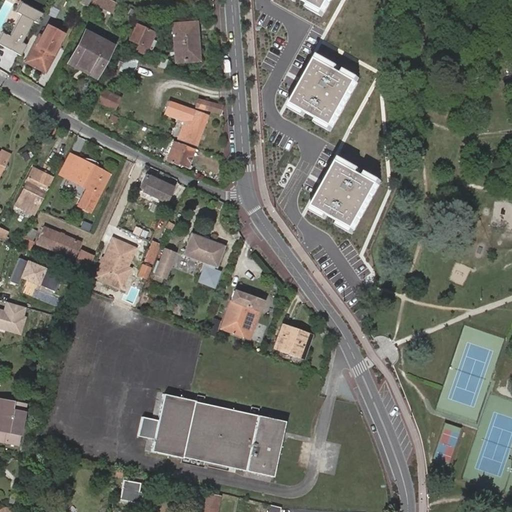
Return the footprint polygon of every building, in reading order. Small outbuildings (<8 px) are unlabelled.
[(0,43),(17,52),(38,10),(18,0),(13,10),(18,12),(8,34),(0,30),(0,43)] [(113,3),(106,0),(98,0),(96,5),(109,11),(113,3)] [(330,0),(300,0),(324,12),(330,0)] [(196,23),(172,25),(175,63),(199,61),(196,23)] [(153,34),(136,26),(130,40),(147,48),(153,34)] [(26,62),(44,71),(57,47),(53,44),(56,38),(43,31),(26,62)] [(112,46),(85,32),(68,63),(95,77),(112,46)] [(0,63),(12,68),(18,53),(0,45),(0,63)] [(137,62),(126,58),(123,67),(134,71),(137,62)] [(357,83),(317,60),(293,105),(332,127),(357,83)] [(119,99),(101,91),(96,102),(114,110),(119,99)] [(196,107),(221,114),(220,106),(198,100),(196,107)] [(170,103),(166,114),(184,121),(178,139),(196,145),(206,116),(170,103)] [(194,150),(174,143),(167,161),(179,165),(180,163),(188,166),(194,150)] [(4,165),(9,156),(2,153),(0,152),(0,174),(2,170),(4,171),(6,170),(7,168),(7,166),(4,165)] [(66,179),(76,159),(67,154),(56,174),(66,179)] [(108,175),(76,159),(66,179),(63,185),(83,195),(78,206),(90,212),(108,175)] [(378,185),(339,164),(315,208),(354,230),(378,185)] [(33,215),(51,178),(32,169),(26,181),(27,182),(15,206),(33,215)] [(165,203),(172,188),(149,176),(148,179),(144,177),(138,188),(142,190),(142,192),(165,203)] [(79,243),(43,228),(37,244),(72,259),(79,243)] [(217,267),(224,248),(191,235),(183,254),(205,263),(197,282),(214,288),(221,272),(213,269),(214,267),(217,267)] [(114,277),(111,285),(121,290),(130,270),(126,269),(135,251),(112,240),(98,270),(114,277)] [(18,249),(26,252),(29,245),(22,241),(18,249)] [(159,246),(153,243),(146,260),(152,263),(159,246)] [(174,253),(165,250),(153,278),(163,281),(174,253)] [(86,272),(92,260),(78,254),(73,266),(86,272)] [(9,279),(18,282),(19,278),(38,285),(45,266),(17,256),(9,279)] [(150,269),(143,266),(139,276),(146,278),(150,269)] [(95,278),(111,285),(114,277),(98,270),(95,278)] [(262,302),(235,292),(221,329),(248,338),(262,302)] [(3,307),(0,306),(0,328),(21,334),(28,306),(5,299),(3,307)] [(176,301),(171,312),(179,315),(184,304),(176,301)] [(364,309),(356,314),(361,322),(369,317),(364,309)] [(211,323),(207,333),(213,335),(217,324),(211,322),(211,323)] [(310,336),(282,326),(275,348),(302,358),(310,336)] [(272,476),(284,422),(194,403),(194,401),(164,395),(158,421),(141,418),(137,435),(153,439),(151,452),(181,458),(181,457),(272,476)] [(24,406),(3,401),(0,415),(0,441),(17,445),(24,406)] [(452,460),(464,428),(449,422),(437,455),(452,460)] [(140,484),(124,481),(121,500),(140,503),(141,495),(138,492),(140,484)] [(216,511),(219,497),(208,495),(204,511),(216,511)]
